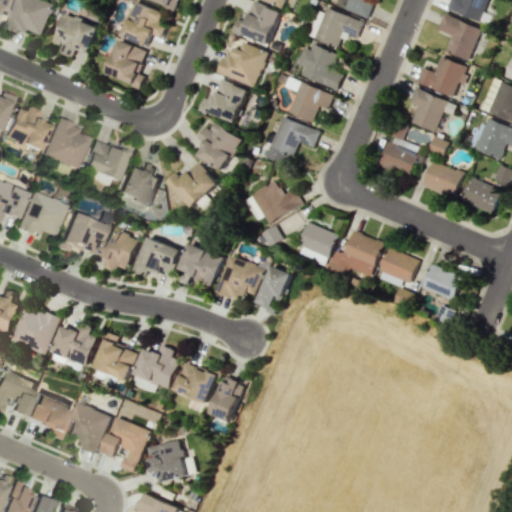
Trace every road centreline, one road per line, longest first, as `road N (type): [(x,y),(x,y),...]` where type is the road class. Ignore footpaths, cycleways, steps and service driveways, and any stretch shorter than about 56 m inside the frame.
road 1 (residential): [(511,258),(339,182),(415,0)]
road 2 (residential): [(212,0),(170,103),(151,121),(0,58)]
road 3 (residential): [(0,254),(106,297),(247,336)]
road 4 (residential): [(0,443),(87,481),(104,503)]
